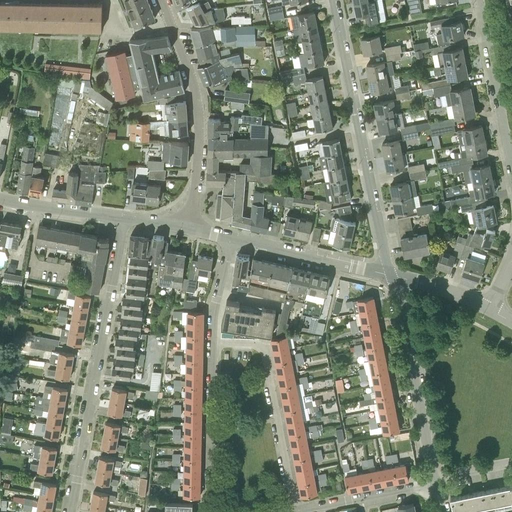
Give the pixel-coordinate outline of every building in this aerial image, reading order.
[(125,0),(132,16),(136,26),(151,20),(155,18),(148,1),(147,0),(125,0)] [(367,20),(379,18),(378,12),(376,12),(374,0),(372,0),(354,4),(357,17),(366,15),(367,20)] [(407,0),(410,15),(422,13),(419,0),(407,0)] [(60,3),(58,3),(51,3),(49,3),(42,3),(40,3),(33,3),(31,3),(24,2),(22,2),(15,2),(13,2),(5,2),(0,2),(0,28),(2,28),(15,28),(22,28),(58,29),(76,29),(85,30),(92,30),(102,30),(102,4),(84,4),(78,4),(76,3),(69,3),(67,3),(60,3)] [(195,23),(215,22),(213,15),(224,12),(223,7),(217,8),(212,9),(205,12),(199,2),(188,8),(195,23)] [(269,14),(283,11),(282,5),(267,8),(269,14)] [(270,20),(284,18),(283,11),(269,14),(270,20)] [(293,29),(317,25),(314,12),(291,17),(293,29)] [(439,46),(445,45),(450,44),(449,38),(464,35),(461,21),(455,23),(454,17),(430,21),(431,28),(441,26),(442,34),(436,35),(439,46)] [(222,46),(255,46),(255,25),(235,26),(235,27),(220,27),(221,40),(222,40),(222,46)] [(302,40),(319,37),(317,25),(293,29),(295,42),(302,40)] [(196,47),(215,41),(216,41),(211,26),(191,29),(196,47)] [(365,53),(383,50),(380,35),(362,39),(365,53)] [(125,50),(112,53),(106,54),(117,99),(135,94),(134,88),(140,87),(144,101),(144,102),(159,98),(174,94),(184,92),(185,92),(184,90),(184,87),(182,81),(180,73),(179,70),(171,72),(158,75),(153,54),(152,51),(160,50),(171,48),(172,48),(170,44),(168,36),(153,38),(149,39),(134,40),(129,41),(132,53),(126,54),(125,50)] [(304,53),(321,49),(319,37),(302,40),(304,53)] [(235,68),(244,67),(240,56),(239,53),(222,57),(220,58),(218,52),(215,41),(196,47),(202,65),(220,59),(222,65),(234,63),(235,68)] [(277,56),(285,55),(283,44),(275,46),(277,56)] [(386,55),(400,52),(402,52),(400,44),(385,47),(386,55)] [(439,66),(465,61),(462,48),(446,51),(445,45),(439,46),(415,51),(416,58),(423,57),(422,52),(434,50),(435,54),(437,54),(439,66)] [(304,53),(307,65),(324,62),(321,49),(304,53)] [(387,61),(402,58),(400,52),(386,55),(387,61)] [(229,75),(231,74),(235,68),(234,63),(222,65),(220,59),(202,65),(198,66),(205,84),(211,82),(220,79),(221,83),(230,79),(229,75)] [(446,73),(447,79),(449,79),(468,75),(465,61),(439,66),(441,74),(446,73)] [(370,79),(387,76),(384,62),(367,65),(370,79)] [(44,74),(56,75),(57,65),(45,63),(44,74)] [(57,65),(56,75),(68,77),(69,66),(57,65)] [(91,69),(90,68),(69,66),(68,77),(90,79),(91,69)] [(280,71),(281,78),(305,73),(304,66),(292,68),(292,69),(280,71)] [(305,73),(281,78),(282,84),(293,82),(294,84),(306,82),(308,92),(325,89),(322,76),(306,79),(305,73)] [(372,92),(390,88),(387,76),(370,79),(372,92)] [(449,79),(447,79),(422,84),(423,90),(433,88),(450,84),(449,79)] [(396,93),(410,91),(408,84),(395,87),(396,93)] [(452,105),(473,100),(470,87),(452,91),(450,84),(433,88),(435,97),(446,95),(448,106),(452,105)] [(224,100),(250,103),(251,92),(226,89),(224,100)] [(311,105),(328,102),(325,89),(308,92),(311,105)] [(397,99),(411,97),(410,91),(396,93),(397,99)] [(187,119),(187,118),(186,101),(176,102),(175,94),(159,98),(160,103),(166,103),(167,120),(187,119)] [(378,118),(395,114),(397,114),(394,100),(375,103),(378,118)] [(452,105),(455,119),(475,115),(473,100),(452,105)] [(287,110),(296,108),(295,102),(286,103),(287,110)] [(313,118),(330,115),(328,102),(311,105),(313,118)] [(289,117),(298,115),(296,108),(287,110),(289,117)] [(380,132),(398,128),(395,114),(378,118),(380,132)] [(234,129),(236,129),(237,122),(251,123),(261,124),(262,117),(242,115),(241,117),(231,116),(230,121),(220,121),(220,119),(208,119),(208,136),(209,136),(219,136),(219,131),(233,132),(234,129)] [(315,127),(316,131),(333,128),(330,115),(313,118),(307,119),(309,128),(315,127)] [(430,129),(454,125),(455,125),(454,118),(429,123),(430,129)] [(169,135),(187,133),(187,119),(167,120),(164,120),(164,128),(169,128),(169,135)] [(131,139),(149,140),(150,122),(137,122),(136,133),(131,133),(131,139)] [(251,123),(251,138),(268,138),(268,125),(261,124),(251,123)] [(402,134),(417,130),(416,124),(400,127),(402,134)] [(431,136),(455,131),(454,125),(430,129),(431,136)] [(465,143),(484,139),(482,125),(457,130),(459,137),(463,136),(465,143)] [(96,154),(102,156),(107,127),(102,126),(96,154)] [(293,139),(306,136),(305,129),(292,132),(293,139)] [(403,140),(419,137),(417,130),(402,134),(403,140)] [(209,136),(209,147),(208,170),(207,170),(207,183),(224,184),(235,184),(236,171),(226,171),(218,171),(219,159),(232,159),(232,156),(251,156),(250,163),(241,163),(240,171),(270,174),(271,155),(267,155),(268,138),(251,138),(242,138),(233,138),(233,132),(219,131),(219,136),(209,136)] [(325,155),(342,152),(339,139),(322,142),(325,155)] [(454,153),(455,159),(460,158),(467,157),(487,153),(484,139),(465,143),(466,150),(461,151),(454,153)] [(385,158),(403,154),(400,140),(383,144),(385,158)] [(170,162),(187,163),(189,143),(171,142),(170,162)] [(296,151),(309,148),(307,142),(294,144),(296,151)] [(28,193),(31,175),(33,166),(35,146),(24,145),(22,160),(17,191),(28,193)] [(43,164),(51,166),(53,154),(46,152),(43,164)] [(327,169),(344,165),(342,152),(325,155),(319,157),(323,169),(327,169)] [(51,166),(58,167),(60,155),(53,154),(51,166)] [(388,170),(405,167),(403,154),(385,158),(388,170)] [(461,164),(460,158),(455,159),(437,163),(438,168),(451,166),(461,164)] [(150,170),(164,170),(164,161),(149,160),(148,169),(150,170)] [(489,164),(474,167),(473,162),(467,163),(461,164),(451,166),(452,172),(469,169),(470,169),(473,182),(492,179),(489,164)] [(409,173),(425,170),(424,163),(408,166),(409,173)] [(78,164),(78,171),(98,172),(99,165),(78,164)] [(300,173),(309,172),(308,165),(299,167),(300,173)] [(330,181),(347,178),(344,165),(327,169),(330,181)] [(29,193),(41,196),(44,177),(40,176),(42,167),(33,166),(31,175),(32,175),(29,193)] [(149,177),(165,179),(166,169),(164,170),(150,170),(149,177)] [(414,180),(427,177),(425,170),(409,173),(411,180),(414,180)] [(78,173),(77,179),(94,181),(94,182),(105,183),(106,173),(98,172),(78,171),(78,173)] [(250,227),(251,216),(242,214),(245,179),(261,180),(261,182),(278,183),(279,174),(270,174),(240,171),(236,171),(235,184),(234,197),(232,221),(232,223),(250,227)] [(65,201),(76,202),(77,184),(77,179),(78,173),(68,172),(66,190),(65,201)] [(301,180),(306,179),(310,178),(309,172),(300,173),(301,180)] [(351,199),(349,190),(347,178),(330,181),(334,203),(351,199)] [(475,196),(495,192),(492,179),(473,182),(474,189),(469,190),(470,197),(475,196)] [(393,200),(417,196),(414,180),(411,180),(406,181),(406,182),(391,185),(393,200)] [(131,200),(146,202),(148,184),(133,182),(131,200)] [(94,185),(82,184),(77,184),(76,202),(92,205),(94,185)] [(148,184),(146,202),(158,203),(159,198),(163,199),(164,192),(160,191),(161,185),(148,184)] [(220,218),(232,221),(234,197),(235,184),(224,184),(223,196),(217,196),(215,217),(220,218)] [(52,199),(65,201),(66,190),(53,189),(52,199)] [(271,204),(283,206),(285,196),(267,193),(254,191),(252,202),(251,216),(250,227),(266,231),(269,217),(263,216),(264,204),(263,204),(264,197),(267,197),(266,200),(271,201),(271,204)] [(301,198),(293,196),(293,197),(285,196),(283,206),(294,208),(294,205),(302,206),(303,198),(301,198)] [(396,213),(414,210),(417,209),(416,207),(420,206),(418,196),(417,196),(393,200),(396,213)] [(460,205),(469,203),(468,197),(445,201),(446,208),(460,205)] [(315,199),(303,198),(302,206),(314,207),(315,199)] [(318,207),(331,209),(332,203),(319,200),(318,207)] [(477,225),(493,222),(496,221),(493,205),(487,206),(485,200),(469,203),(460,205),(461,207),(462,212),(471,210),(472,217),(474,225),(477,225)] [(418,215),(434,212),(432,204),(420,206),(416,207),(417,209),(418,215)] [(343,214),(344,220),(334,218),(331,230),(332,230),(352,236),(355,223),(350,221),(351,216),(350,212),(352,212),(351,206),(338,208),(340,215),(343,214)] [(283,232),(296,235),(299,219),(286,216),(283,232)] [(426,233),(406,237),(405,230),(412,229),(410,217),(397,219),(401,238),(405,256),(430,251),(426,233)] [(312,222),(299,219),(296,235),(308,238),(312,222)] [(7,244),(18,246),(22,225),(1,221),(0,229),(0,250),(6,251),(7,244)] [(469,233),(467,238),(465,244),(474,247),(483,250),(485,244),(490,245),(495,231),(492,230),(494,226),(493,222),(477,225),(473,235),(469,233)] [(36,242),(47,244),(50,228),(39,226),(36,242)] [(312,239),(319,241),(321,228),(315,227),(312,239)] [(47,244),(57,246),(61,230),(50,228),(47,244)] [(57,246),(68,249),(71,232),(61,230),(57,246)] [(329,242),(333,243),(333,244),(350,248),(352,236),(332,230),(329,242)] [(78,251),(79,249),(82,234),(71,232),(68,249),(78,251)] [(88,256),(105,259),(106,260),(109,244),(108,244),(109,238),(106,238),(106,237),(101,236),(100,240),(97,239),(98,236),(82,233),(82,234),(79,249),(83,250),(82,255),(88,256)] [(148,267),(159,268),(160,264),(161,264),(163,249),(164,237),(154,235),(153,248),(151,248),(150,256),(148,267)] [(129,254),(138,255),(140,237),(131,236),(129,254)] [(150,256),(151,248),(152,240),(149,239),(150,238),(140,237),(138,255),(150,256)] [(455,256),(460,258),(465,244),(456,241),(452,253),(442,250),(436,266),(450,270),(455,256)] [(465,244),(460,258),(466,260),(461,274),(478,280),(484,263),(470,258),(474,247),(465,244)] [(157,285),(163,285),(172,286),(177,252),(163,249),(161,264),(160,264),(159,268),(157,285)] [(188,278),(183,278),(187,253),(177,252),(172,286),(181,287),(181,290),(186,291),(188,278)] [(130,265),(148,267),(150,256),(138,255),(129,254),(129,255),(132,255),(130,265)] [(195,292),(198,273),(210,275),(212,266),(211,266),(213,258),(198,255),(197,261),(192,260),(188,278),(186,291),(195,292)] [(250,257),(237,255),(232,282),(231,292),(238,293),(239,290),(248,291),(250,283),(251,274),(250,269),(248,268),(250,257)] [(86,267),(103,270),(105,259),(88,256),(86,267)] [(274,263),(253,258),(251,274),(250,283),(256,285),(263,286),(268,287),(270,282),(270,279),(274,263)] [(293,267),(274,263),(270,279),(270,282),(268,287),(269,288),(275,289),(281,290),(287,292),(288,287),(293,267)] [(129,275),(147,277),(148,267),(130,265),(129,275)] [(84,278),(101,281),(103,270),(86,267),(84,278)] [(312,272),(293,267),(288,287),(287,292),(284,302),(281,314),(279,324),(277,335),(286,333),(287,325),(286,324),(289,310),(291,310),(293,301),(304,304),(307,292),(307,291),(312,272)] [(2,284),(21,288),(24,275),(5,272),(2,284)] [(324,301),(326,296),(330,277),(330,276),(312,272),(307,291),(307,292),(304,304),(302,312),(319,317),(323,301),(324,301)] [(128,285),(146,287),(147,277),(129,275),(128,285)] [(82,288),(91,290),(99,292),(101,281),(84,278),(82,288)] [(249,285),(248,291),(248,293),(254,295),(256,285),(250,283),(249,285)] [(124,295),(142,297),(145,297),(146,287),(128,285),(123,284),(121,295),(124,295)] [(256,285),(254,295),(260,296),(263,286),(256,285)] [(269,288),(268,287),(263,286),(260,296),(266,298),(269,288)] [(269,288),(266,298),(272,299),(275,289),(269,288)] [(278,301),(281,290),(275,289),(272,299),(278,301)] [(278,301),(284,302),(287,292),(281,290),(278,301)] [(74,305),(88,308),(90,296),(78,293),(68,292),(67,298),(75,299),(74,305)] [(123,304),(141,306),(142,297),(124,295),(123,304)] [(355,313),(375,309),(373,297),(358,300),(353,301),(346,302),(347,307),(353,306),(355,313)] [(184,307),(196,308),(197,300),(185,299),(184,307)] [(272,336),(274,323),(275,313),(276,310),(262,308),(261,311),(239,307),(240,302),(227,300),(223,314),(224,314),(222,320),(222,335),(259,336),(260,334),(270,335),(270,336),(272,336)] [(122,315),(142,317),(143,307),(141,306),(123,304),(122,307),(118,307),(118,313),(122,313),(122,315)] [(71,317),(86,319),(88,308),(74,305),(71,317)] [(362,324),(378,321),(375,309),(355,313),(357,320),(349,321),(350,327),(358,325),(362,324)] [(188,324),(203,324),(203,312),(188,312),(183,312),(183,319),(183,323),(188,324)] [(120,325),(139,327),(141,328),(142,317),(122,315),(122,318),(117,317),(116,322),(121,323),(120,325)] [(69,330),(84,332),(86,319),(71,317),(69,330)] [(315,333),(323,334),(325,323),(317,321),(315,333)] [(378,321),(362,324),(363,330),(365,336),(380,333),(378,321)] [(188,324),(188,331),(187,337),(203,337),(203,324),(188,324)] [(128,337),(135,337),(137,338),(139,327),(120,325),(119,335),(128,337)] [(62,328),(60,340),(67,342),(81,345),(84,332),(69,330),(62,328)] [(367,348),(382,345),(380,333),(365,336),(367,348)] [(36,335),(35,341),(51,344),(52,338),(36,335)] [(134,349),(134,347),(135,337),(128,337),(119,335),(117,335),(116,347),(134,349)] [(274,351),(289,348),(286,336),(271,339),(272,339),(274,351)] [(203,337),(187,337),(187,342),(187,349),(202,349),(203,337)] [(44,349),(52,351),(52,350),(55,351),(56,345),(51,344),(35,341),(31,341),(30,347),(44,349)] [(382,345),(367,348),(369,360),(385,357),(382,345)] [(118,356),(135,358),(136,347),(134,347),(134,349),(116,347),(115,347),(111,347),(111,352),(118,353),(118,356)] [(276,363),(291,360),(289,348),(274,351),(276,363)] [(59,351),(55,351),(52,350),(52,351),(44,349),(42,361),(49,362),(57,363),(57,364),(71,367),(74,354),(59,351)] [(187,360),(202,361),(202,349),(187,349),(187,360)] [(113,365),(132,368),(134,368),(135,358),(118,356),(117,358),(110,357),(109,363),(114,363),(113,365)] [(369,360),(371,367),(372,372),(387,369),(385,357),(369,360)] [(278,374),(293,371),(293,372),(300,371),(298,364),(297,365),(296,359),(291,360),(276,363),(278,374)] [(202,361),(187,360),(187,374),(202,374),(202,361)] [(48,369),(47,374),(69,379),(71,367),(57,364),(56,370),(48,369)] [(112,376),(130,378),(132,368),(113,365),(112,376)] [(374,384),(389,381),(387,369),(372,372),(366,373),(360,374),(361,380),(369,379),(370,385),(374,384)] [(281,387),(296,384),(293,372),(293,371),(278,374),(281,387)] [(187,374),(187,380),(187,386),(202,387),(202,374),(187,374)] [(365,399),(392,394),(389,381),(374,384),(376,392),(364,394),(365,399)] [(283,399),(298,397),(296,384),(281,387),(283,399)] [(51,398),(65,401),(67,389),(51,386),(45,385),(44,391),(52,392),(51,398)] [(202,387),(187,386),(186,398),(201,398),(202,387)] [(110,400),(125,403),(126,398),(133,399),(134,392),(112,388),(110,400)] [(152,399),(157,400),(158,392),(150,390),(146,389),(145,398),(152,399)] [(5,400),(13,401),(15,393),(7,392),(5,400)] [(392,394),(377,397),(379,409),(394,406),(392,394)] [(286,411),(300,409),(305,408),(304,402),(302,396),(298,397),(283,399),(286,411)] [(36,408),(63,412),(65,401),(51,398),(51,399),(45,397),(44,404),(37,403),(36,408)] [(186,411),(201,411),(201,398),(186,398),(186,411)] [(365,399),(359,400),(360,406),(373,403),(372,398),(365,399)] [(108,413),(122,416),(122,415),(130,416),(131,411),(123,409),(125,403),(110,400),(108,413)] [(382,421),(397,418),(394,406),(379,409),(382,421)] [(46,423),(61,425),(63,412),(36,408),(36,409),(34,408),(33,412),(35,412),(35,414),(47,416),(46,423)] [(288,423),(302,420),(300,409),(286,411),(288,423)] [(186,423),(201,423),(201,411),(186,411),(186,423)] [(1,429),(9,431),(11,418),(4,417),(1,429)] [(382,421),(384,433),(399,430),(397,418),(382,421)] [(290,435),(305,432),(302,420),(288,423),(290,435)] [(104,435),(118,437),(120,431),(127,433),(128,427),(121,425),(106,422),(104,435)] [(44,435),(58,438),(61,425),(46,423),(45,429),(37,428),(36,433),(44,435)] [(185,434),(201,434),(201,423),(186,423),(185,434)] [(336,430),(338,442),(344,441),(342,428),(336,430)] [(293,447),(307,444),(305,432),(290,435),(293,447)] [(0,436),(0,440),(13,442),(14,435),(1,433),(0,436)] [(185,446),(200,446),(201,434),(185,434),(185,446)] [(102,447),(116,450),(124,451),(125,445),(117,444),(118,437),(104,435),(102,447)] [(34,457),(54,461),(57,448),(35,444),(33,456),(34,457)] [(295,460),(310,457),(307,444),(293,447),(295,460)] [(185,460),(200,460),(200,446),(185,446),(185,460)] [(31,463),(30,469),(37,470),(52,473),(54,461),(34,457),(33,463),(31,463)] [(98,469),(112,472),(113,465),(121,467),(122,461),(100,457),(98,469)] [(297,472),(312,469),(310,457),(295,460),(297,472)] [(384,484),(381,469),(376,470),(375,465),(374,465),(372,458),(367,459),(372,486),(384,484)] [(360,489),(372,486),(367,459),(361,460),(364,473),(357,474),(360,489)] [(185,472),(200,472),(200,460),(185,460),(185,472)] [(406,464),(399,465),(393,466),(396,482),(409,479),(406,464)] [(396,482),(393,466),(381,469),(384,484),(396,482)] [(95,482),(110,484),(118,485),(119,480),(111,478),(112,472),(98,469),(95,482)] [(314,481),(312,469),(297,472),(300,484),(314,481)] [(184,484),(200,484),(200,472),(185,472),(184,484)] [(348,491),(360,489),(357,474),(345,476),(348,491)] [(139,494),(146,495),(148,478),(141,477),(140,482),(139,489),(139,494)] [(40,493),(54,496),(56,484),(34,480),(33,486),(41,487),(40,493)] [(302,495),(302,496),(317,493),(314,481),(300,484),(302,495)] [(184,496),(199,497),(200,484),(184,484),(184,496)] [(506,506),(511,504),(511,486),(511,485),(502,487),(506,506)] [(504,507),(506,506),(502,487),(492,489),(496,508),(497,508),(498,511),(505,510),(504,507)] [(486,510),(496,508),(492,489),(482,491),(486,510)] [(91,504),(106,507),(107,500),(115,501),(116,495),(94,491),(91,504)] [(478,511),(479,511),(486,510),(482,491),(469,494),(472,511),(478,511)] [(25,498),(24,504),(34,505),(37,506),(52,509),(54,496),(40,493),(38,500),(25,498)] [(462,511),(472,511),(469,494),(460,496),(462,511)] [(453,511),(462,511),(460,496),(450,498),(453,511)] [(192,511),(193,503),(184,503),(166,502),(166,511),(159,511),(156,511),(192,511)]
